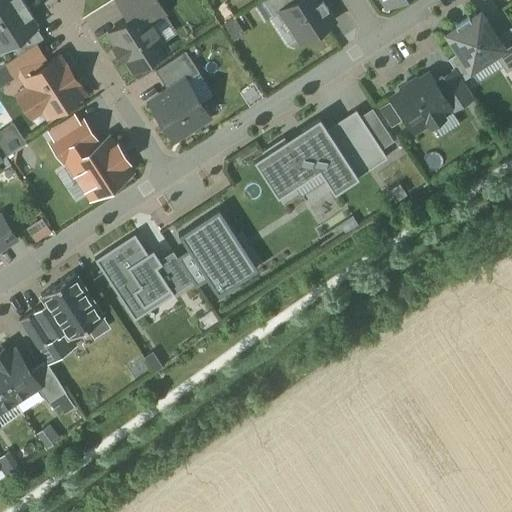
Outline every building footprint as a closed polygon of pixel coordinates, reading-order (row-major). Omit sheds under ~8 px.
[(0,0),(0,18),(24,2),(22,0),(0,0)] [(156,0),(115,0),(125,13),(128,19),(142,10),(147,18),(162,9),(156,0)] [(262,0),(268,9),(273,16),(281,10),(280,9),(294,0),(262,0)] [(294,0),(280,9),(281,10),(301,41),(333,20),(326,9),(327,8),(326,6),(324,8),(323,6),(323,5),(320,1),(322,0),(294,0)] [(24,2),(0,18),(0,51),(39,26),(31,14),(32,13),(24,2)] [(128,19),(107,33),(116,46),(114,47),(121,58),(123,57),(132,70),(166,47),(147,18),(142,10),(128,19)] [(479,11),(469,17),(467,14),(454,23),(455,26),(446,32),(469,69),(493,53),(503,46),(495,35),(479,11)] [(511,29),(510,26),(495,35),(503,46),(493,53),(506,72),(511,67),(511,29)] [(34,43),(6,62),(16,77),(21,74),(42,60),(44,59),(34,43)] [(199,71),(185,50),(154,69),(168,89),(184,79),(185,80),(199,71)] [(65,65),(64,65),(58,56),(44,65),(23,78),(29,86),(17,94),(24,104),(30,114),(42,107),(47,115),(82,93),(75,83),(76,82),(65,65)] [(42,60),(21,74),(23,78),(44,65),(42,60)] [(454,68),(434,81),(439,90),(441,92),(451,107),(450,107),(452,110),(472,96),(454,68)] [(429,73),(418,80),(417,78),(401,89),(402,90),(392,97),(413,130),(427,120),(429,124),(442,115),(441,113),(450,107),(451,107),(441,92),(439,90),(434,81),(429,73)] [(168,89),(150,101),(173,138),(199,121),(208,116),(185,80),(184,79),(168,89)] [(355,108),(326,127),(358,175),(386,156),(355,108)] [(39,131),(80,201),(128,173),(105,133),(90,142),(72,112),(39,131)] [(333,191),(358,175),(326,127),(319,115),(284,138),(253,158),(277,195),(318,168),(333,191)] [(0,151),(1,154),(21,145),(11,123),(0,128),(0,151)] [(399,183),(388,190),(395,201),(406,194),(399,183)] [(91,257),(127,319),(133,317),(171,295),(185,291),(192,287),(203,284),(210,297),(235,283),(229,284),(252,270),(238,246),(238,244),(231,232),(229,226),(218,207),(217,208),(175,233),(179,251),(172,255),(170,250),(153,260),(150,249),(140,252),(138,244),(132,233),(91,257)] [(0,243),(15,234),(1,212),(0,212),(0,243)] [(32,241),(48,231),(39,216),(23,227),(32,241)] [(74,272),(40,294),(68,337),(87,325),(93,335),(94,335),(109,325),(78,278),(74,272)] [(38,315),(34,309),(18,319),(37,348),(53,338),(38,315)] [(29,371),(15,349),(7,354),(3,348),(0,349),(0,378),(13,399),(36,385),(37,384),(29,371)] [(45,361),(29,371),(37,384),(36,385),(47,402),(65,391),(54,373),(45,361)] [(0,407),(13,399),(0,378),(0,407)]
